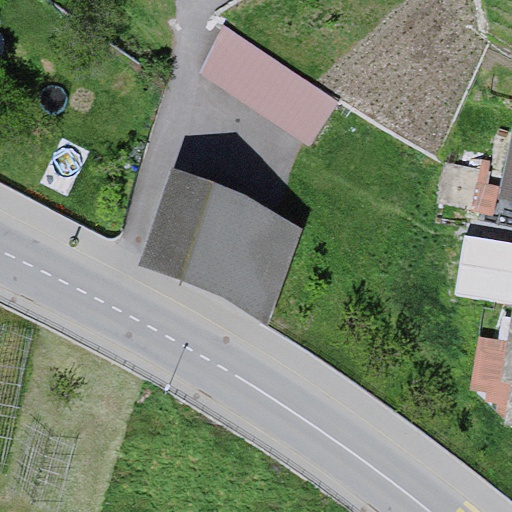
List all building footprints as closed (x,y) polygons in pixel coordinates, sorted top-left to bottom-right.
[(337,100),(222,25),(194,67),(309,142),(337,100)] [(511,119),(498,193),(511,195),(511,119)] [(298,223),(169,164),(136,259),(266,318),(298,223)] [(511,239),(469,234),(461,294),(511,300),(511,239)] [(511,327),(496,437),(511,439),(511,327)]
